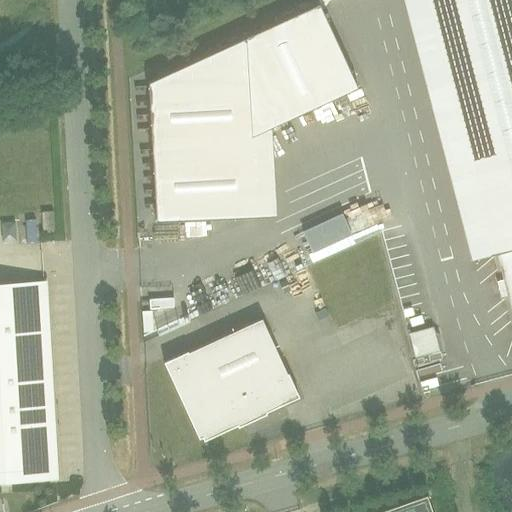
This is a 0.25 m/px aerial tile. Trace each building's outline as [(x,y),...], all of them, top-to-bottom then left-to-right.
[(511,0),(408,0),(475,258),(498,252),(511,305),(511,0)] [(359,98),(322,17),(152,96),(159,233),(279,226),(275,142),(359,98)] [(341,214),(301,229),(310,253),(350,237),(341,214)] [(50,285),(0,287),(0,484),(59,482),(50,285)] [(255,319),(167,360),(205,440),(293,399),(255,319)] [(431,327),(408,334),(414,357),(437,350),(431,327)] [(439,511),(431,488),(359,511),(439,511)]
